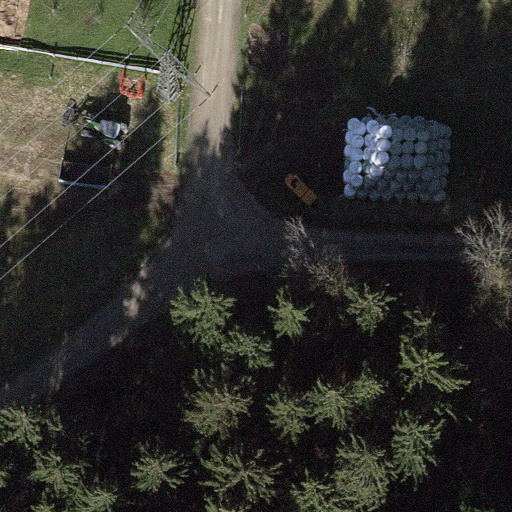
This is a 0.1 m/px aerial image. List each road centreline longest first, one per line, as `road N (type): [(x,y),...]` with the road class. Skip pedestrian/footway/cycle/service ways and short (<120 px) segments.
road 1 (track): [(511,248),(212,257),(0,411)]
road 2 (track): [(212,257),(219,0)]
